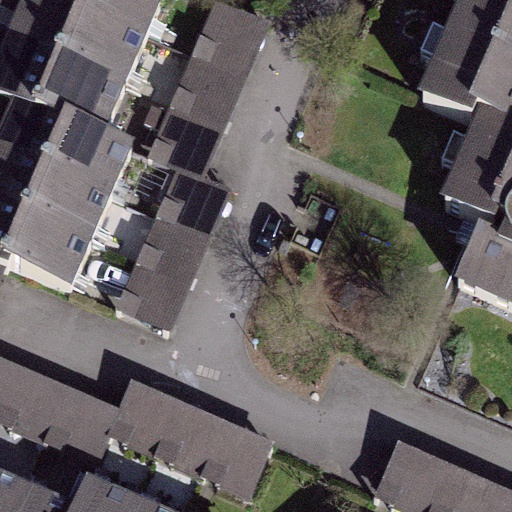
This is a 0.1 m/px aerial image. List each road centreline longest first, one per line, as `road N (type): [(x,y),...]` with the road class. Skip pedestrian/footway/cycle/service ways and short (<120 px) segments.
road 1 (residential): [(339,0),(197,358),(349,425),(432,421),(511,452)]
road 2 (unknown): [(197,358),(0,299)]
